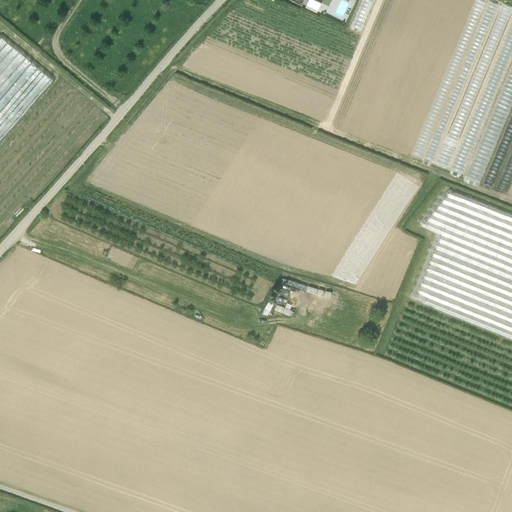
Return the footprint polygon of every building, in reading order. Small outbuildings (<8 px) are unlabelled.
[(320,0),(308,0),(307,5),(318,10),(322,1),(320,0)] [(370,12),(373,0),(364,0),(361,9),(370,12)] [(391,20),(398,0),(386,0),(380,19),(383,20),(387,7),(391,9),(387,19),(391,20)] [(485,14),(487,0),(479,0),(479,6),(480,6),(479,12),(485,14)] [(362,30),(367,16),(359,14),(354,27),(362,30)] [(0,141),(53,77),(0,33),(0,141)] [(346,127),(368,76),(361,74),(362,70),(358,68),(336,123),(346,127)] [(380,141),(392,145),(415,82),(411,81),(407,90),(400,87),(380,141)] [(426,93),(408,148),(418,151),(418,152),(427,155),(438,119),(429,116),(437,89),(439,90),(441,83),(434,81),(430,94),(426,93)] [(431,209),(426,227),(439,231),(418,295),(427,298),(422,314),(511,343),(511,219),(444,197),(441,206),(431,209)]
